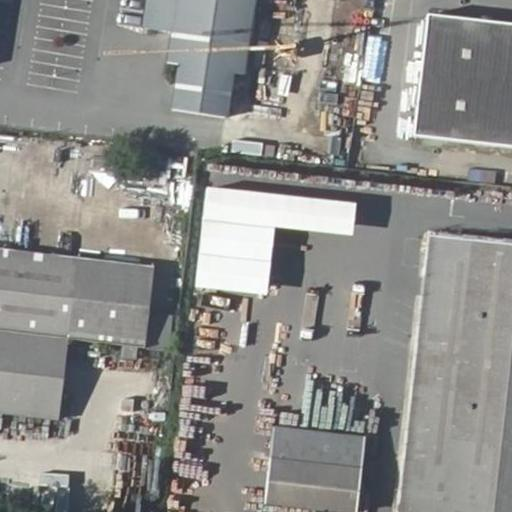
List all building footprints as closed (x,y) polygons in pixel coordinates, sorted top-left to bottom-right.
[(260,0),(156,0),(153,27),(181,31),(176,65),(186,66),(179,111),(233,118),(240,72),(250,74),(260,0)] [(511,27),(435,18),(421,138),(511,149),(511,27)] [(354,201),(205,185),(194,285),(264,293),(272,225),(351,234),(354,201)] [(511,511),(511,250),(439,243),(414,511),(511,511)] [(0,331),(72,340),(80,262),(0,252),(0,331)] [(162,271),(80,262),(72,340),(153,349),(162,271)] [(72,340),(0,331),(0,404),(64,411),(72,340)] [(281,430),(273,507),(312,511),(364,511),(373,440),(281,430)]
